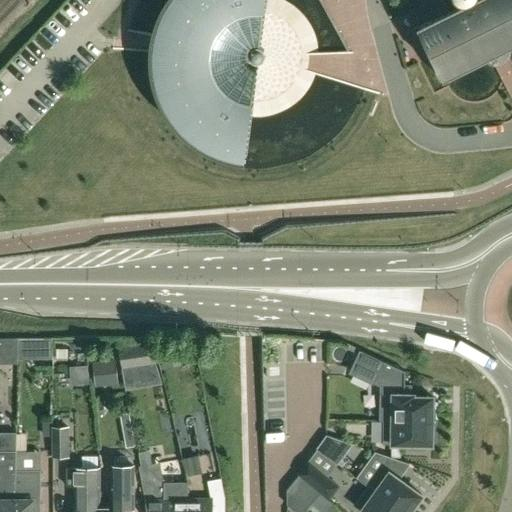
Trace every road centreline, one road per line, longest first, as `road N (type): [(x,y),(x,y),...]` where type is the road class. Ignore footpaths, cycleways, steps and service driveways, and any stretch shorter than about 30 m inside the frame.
road 1 (primary): [(0,285),(260,289)]
road 2 (unclassified): [(511,137),(449,145),(417,130),(406,116),(376,0)]
road 3 (primary): [(511,223),(462,255),(416,260),(385,280)]
road 4 (primary): [(260,289),(389,315)]
road 5 (primary): [(385,280),(260,289)]
